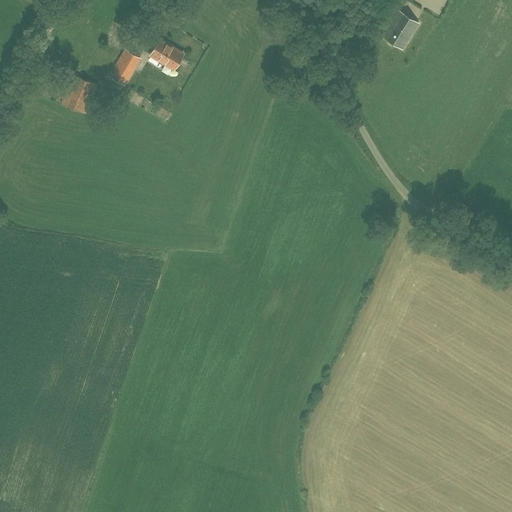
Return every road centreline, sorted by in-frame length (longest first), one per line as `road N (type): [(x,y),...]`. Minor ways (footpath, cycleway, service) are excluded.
road 1 (unclassified): [(511,265),(417,210),(388,179),(321,44),(275,0)]
road 2 (track): [(0,111),(64,0)]
